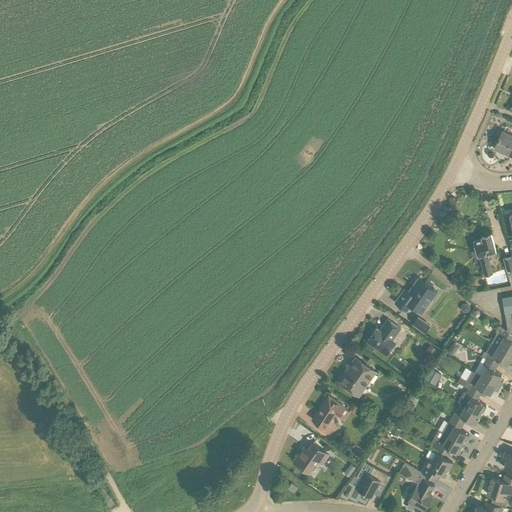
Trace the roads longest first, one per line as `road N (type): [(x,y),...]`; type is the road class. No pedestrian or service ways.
road 1 (tertiary): [(254,505),(288,411),(453,169)]
road 2 (track): [(125,511),(29,346),(0,350)]
road 3 (tertiary): [(453,169),(511,32)]
road 4 (unclassified): [(450,511),(511,403)]
